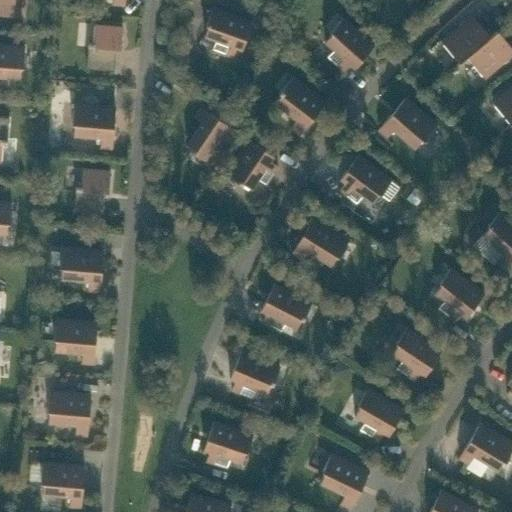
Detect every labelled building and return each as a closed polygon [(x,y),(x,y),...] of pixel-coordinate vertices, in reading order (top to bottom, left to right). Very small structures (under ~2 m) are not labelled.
[(0,0),(0,14),(13,16),(14,0),(0,0)] [(241,49),(252,21),(212,7),(206,25),(208,26),(204,36),(215,40),(212,49),(233,57),(236,47),(241,49)] [(479,23),(486,17),(479,9),(472,15),(471,14),(439,41),(457,63),(497,30),(496,29),(489,35),(479,23)] [(354,68),(374,45),(342,17),(330,32),(331,33),(324,41),(333,49),(327,56),(343,71),(349,64),(354,68)] [(120,50),(122,26),(94,24),(93,43),(87,43),(87,47),(86,68),(114,71),(115,49),(120,50)] [(511,38),(507,43),(497,30),(457,63),(465,57),(482,78),(511,53),(511,38)] [(23,67),(24,46),(0,44),(0,76),(19,78),(20,67),(23,67)] [(305,127),(325,102),(292,76),(279,92),(281,94),(274,103),(296,120),(290,127),(299,134),(305,127)] [(511,84),(490,103),(508,124),(511,121),(511,84)] [(423,140),(437,125),(405,97),(384,122),(378,129),(387,137),(393,130),(414,148),(421,139),(423,140)] [(113,138),(115,106),(73,103),(72,123),(74,123),(73,135),(101,137),(100,147),(111,148),(112,138),(113,138)] [(208,112),(200,107),(193,116),(202,122),(186,145),(196,151),(194,153),(211,165),(235,130),(208,112)] [(7,144),(9,118),(0,117),(0,162),(2,143),(7,144)] [(270,160),(273,155),(248,139),(225,174),(241,184),(242,182),(251,188),(257,178),(265,184),(278,166),(270,160)] [(379,195),(391,179),(357,155),(339,179),(344,182),(338,190),(356,203),(362,195),(371,202),(378,194),(379,195)] [(108,193),(110,170),(82,168),(80,187),(75,186),(73,212),(101,214),(103,193),(108,193)] [(9,222),(11,202),(0,200),(0,233),(6,234),(7,222),(9,222)] [(511,261),(511,260),(511,219),(501,209),(487,225),(489,226),(482,235),(502,253),(495,261),(504,268),(511,261)] [(338,256),(349,239),(313,216),(296,244),(297,244),(292,252),(301,258),(307,250),(330,265),(336,255),(338,256)] [(100,282),(103,250),(61,246),(59,267),(62,267),(61,278),(88,281),(87,290),(99,291),(100,282)] [(465,317),(484,293),(451,267),(439,283),(441,284),(434,292),(443,300),(437,307),(455,321),(461,313),(465,317)] [(302,319),(311,302),(274,283),(260,310),(265,312),(261,321),(280,331),(285,322),(295,328),(300,318),(302,319)] [(94,354),(97,322),(55,318),(53,339),(55,339),(54,350),(82,353),(81,362),(93,363),(93,354),(94,354)] [(424,375),(441,350),(406,327),(395,343),(397,344),(391,353),(401,360),(396,368),(414,380),(419,372),(424,375)] [(272,384),(279,366),(241,350),(229,378),(235,380),(231,389),(251,398),(255,389),(266,393),(270,383),(272,384)] [(388,435),(403,409),(366,388),(357,405),(359,406),(354,415),(364,421),(359,429),(378,440),(383,432),(388,435)] [(88,425),(90,393),(49,390),(47,410),(49,411),(48,422),(76,424),(75,434),(86,435),(87,425),(88,425)] [(247,452),(253,434),(213,421),(203,449),(209,451),(206,460),(227,467),(230,458),(241,461),(244,451),(247,452)] [(505,461),(511,449),(511,441),(480,422),(463,449),(458,458),(468,464),(473,455),(497,470),(503,460),(505,461)] [(355,499),(369,470),(331,452),(322,471),(324,472),(319,482),(344,494),(340,503),(350,508),(355,499)] [(81,497),(84,465),(42,461),(41,482),(43,482),(42,494),(69,496),(69,506),(80,507),(81,497)] [(475,511),(478,508),(440,489),(428,511),(475,511)] [(228,511),(231,503),(190,493),(185,511),(228,511)]
